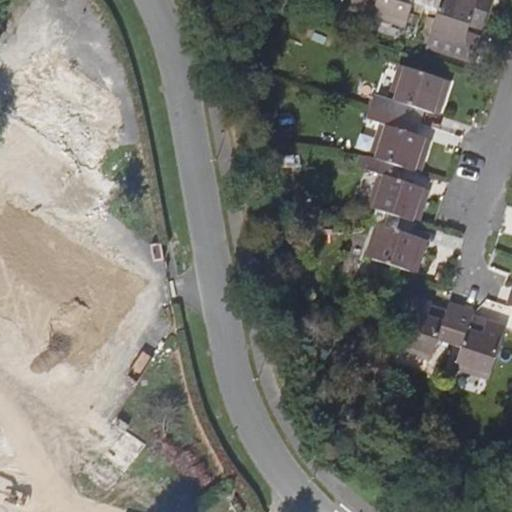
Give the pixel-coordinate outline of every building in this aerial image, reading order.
[(414,2),(426,6),(428,0),(356,0),(354,8),(407,25),(414,2)] [(428,0),(426,6),(440,11),(432,34),(464,44),(471,21),(484,25),(492,0),(458,0),(458,2),(453,0),(428,0)] [(477,29),(470,26),(464,44),(432,34),(428,47),(471,61),(481,35),(477,29)] [(93,161),(126,109),(38,53),(5,104),(93,161)] [(368,90),(364,102),(405,116),(410,103),(439,112),(449,80),(402,63),(391,96),(368,90)] [(381,121),(371,155),(404,166),(419,171),(431,138),(401,128),(405,116),(364,102),(361,113),(381,121)] [(370,206),(379,209),(403,217),(419,223),(430,190),(400,179),(404,166),(371,155),(364,155),(361,166),(381,172),(370,206)] [(399,231),(403,217),(379,209),(374,222),(383,225),(371,258),(418,275),(430,241),(399,231)] [(154,260),(164,258),(162,247),(152,248),(154,260)] [(439,339),(450,344),(462,309),(450,305),(444,325),(430,320),(435,307),(416,301),(398,352),(431,364),(439,339)] [(475,313),(462,309),(450,344),(464,348),(456,372),(488,382),(490,377),(498,352),(506,331),(487,324),(483,338),(469,333),(475,313)] [(510,356),(498,352),(490,377),(502,381),(510,356)]
